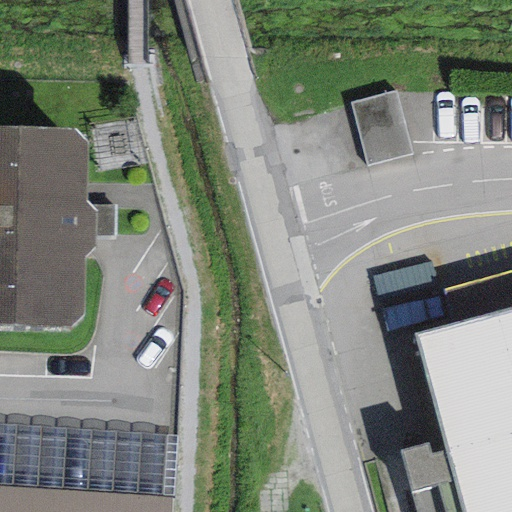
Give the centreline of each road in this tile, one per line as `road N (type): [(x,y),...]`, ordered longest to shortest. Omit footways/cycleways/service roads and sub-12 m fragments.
road 1 (unclassified): [(208,0),(355,511)]
road 2 (unknown): [(0,390),(86,394),(119,373),(140,274)]
